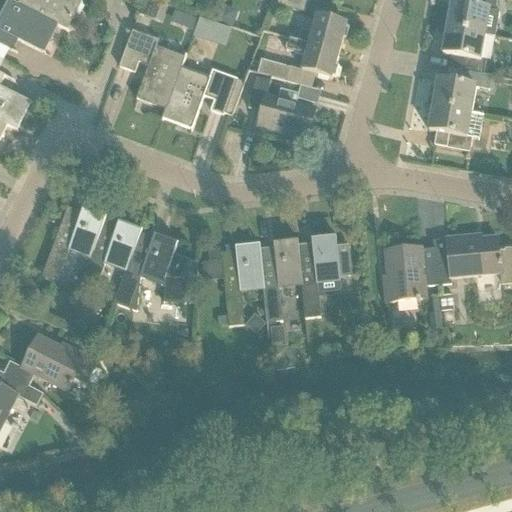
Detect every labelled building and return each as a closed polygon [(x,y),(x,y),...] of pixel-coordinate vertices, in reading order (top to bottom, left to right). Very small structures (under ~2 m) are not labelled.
[(5,0),(5,1),(59,28),(68,32),(82,4),(74,0),(5,0)] [(145,0),(143,0),(138,15),(162,24),(168,8),(145,0)] [(310,0),(308,0),(277,0),(276,6),(306,14),(310,0)] [(447,30),(486,37),(491,12),(494,13),(496,0),(461,0),(460,6),(452,4),(447,30)] [(0,46),(6,49),(12,39),(45,55),(58,28),(8,3),(0,19),(0,46)] [(298,41),(339,53),(347,26),(315,18),(311,34),(301,31),(298,41)] [(212,43),(220,30),(207,22),(199,35),(212,43)] [(450,57),(448,70),(483,76),(485,63),(482,62),(486,37),(447,30),(443,55),(450,57)] [(136,101),(165,112),(181,69),(185,60),(156,49),(159,42),(132,32),(119,68),(135,74),(138,63),(149,67),(136,101)] [(300,72),(332,80),(339,53),(298,41),(290,39),(286,52),(305,57),(300,72)] [(291,69),(260,61),(257,75),(287,83),(291,69)] [(182,70),(165,112),(162,122),(191,133),(204,98),(214,102),(210,112),(223,117),(224,115),(231,118),(244,84),(212,72),(209,80),(182,70)] [(433,107),(472,114),(477,89),(489,91),(491,77),(483,76),(448,70),(445,83),(438,81),(433,107)] [(0,123),(8,128),(17,132),(32,104),(0,87),(0,85),(5,76),(0,74),(0,123)] [(261,113),(257,128),(308,142),(316,111),(297,106),(299,96),(280,90),(278,100),(266,97),(270,83),(256,79),(248,109),(261,113)] [(483,116),(472,114),(433,107),(429,133),(437,134),(435,147),(469,153),(472,139),(478,140),(483,116)] [(69,249),(92,257),(100,235),(107,215),(85,207),(82,214),(68,209),(42,279),(57,284),(69,249)] [(105,262),(128,270),(135,248),(143,228),(120,220),(113,240),(100,235),(92,257),(79,293),(93,298),(105,262)] [(115,306),(129,311),(140,279),(165,288),(163,304),(185,306),(190,261),(173,255),(178,241),(156,233),(149,253),(135,248),(128,270),(115,306)] [(352,278),(350,264),(338,265),(334,235),(311,237),(314,264),(300,265),(302,283),(306,321),(321,319),(318,295),(340,292),(339,283),(340,283),(339,280),(352,278)] [(433,243),(434,250),(438,287),(452,286),(451,280),(500,275),(501,288),(511,286),(511,250),(508,250),(505,250),(505,252),(499,253),(498,240),(481,241),(481,237),(446,240),(446,241),(433,243)] [(279,286),(302,283),(296,239),(273,241),(276,268),(262,270),(264,288),(268,325),(283,323),(279,286)] [(240,291),(264,288),(262,270),(259,243),(235,245),(236,253),(221,255),(222,263),(201,265),(203,282),(223,279),(229,329),(245,327),(240,291)] [(425,288),(438,287),(434,250),(421,251),(421,250),(385,253),(388,279),(384,279),(386,305),(426,301),(425,288)] [(3,376),(28,389),(35,377),(68,394),(73,383),(84,389),(96,366),(85,360),(86,358),(63,346),(61,350),(38,338),(22,370),(10,363),(3,376)] [(28,389),(0,373),(0,429),(16,398),(22,401),(28,389)]
